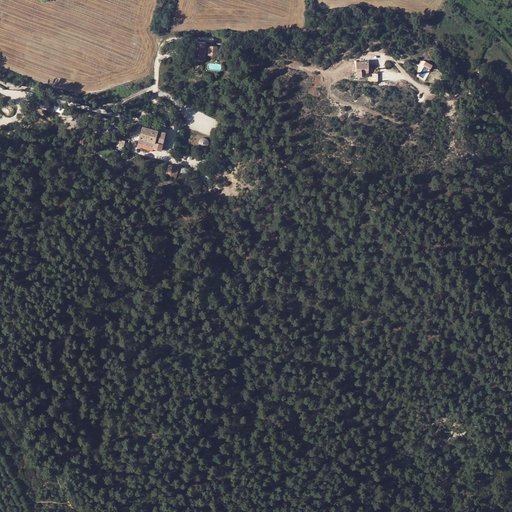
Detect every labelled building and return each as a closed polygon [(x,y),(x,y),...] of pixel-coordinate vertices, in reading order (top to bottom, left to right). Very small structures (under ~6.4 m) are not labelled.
[(204,60),(206,43),(194,42),(193,59),(195,59),(203,60),(204,60)] [(216,56),(217,47),(208,46),(207,55),(216,56)] [(369,74),(368,63),(356,63),(356,75),(369,74)] [(431,71),(433,67),(425,63),(423,67),(431,71)] [(378,75),(368,75),(369,85),(379,85),(378,75)] [(160,149),(164,132),(142,125),(137,141),(153,146),(152,147),(160,149)] [(165,174),(175,177),(178,167),(168,164),(165,174)] [(211,177),(203,170),(198,176),(205,183),(211,177)]
